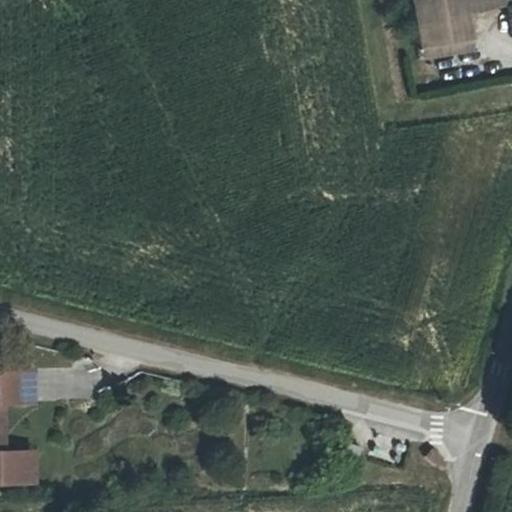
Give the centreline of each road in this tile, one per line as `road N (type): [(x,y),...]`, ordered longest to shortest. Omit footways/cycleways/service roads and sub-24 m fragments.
road 1 (residential): [(0,318),(478,437)]
road 2 (residential): [(478,437),(511,321)]
